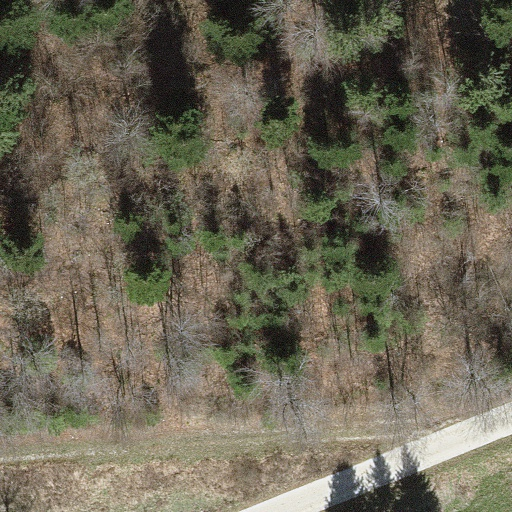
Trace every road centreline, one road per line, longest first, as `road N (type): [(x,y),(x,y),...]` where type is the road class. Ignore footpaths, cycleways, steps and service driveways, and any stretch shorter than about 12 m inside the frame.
road 1 (track): [(491,424),(0,458)]
road 2 (unclassified): [(277,511),(511,416)]
